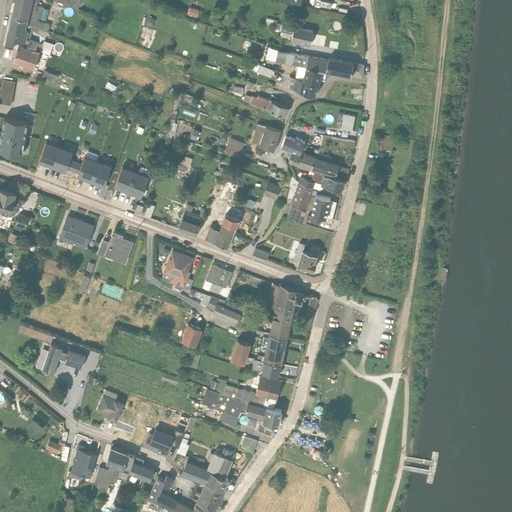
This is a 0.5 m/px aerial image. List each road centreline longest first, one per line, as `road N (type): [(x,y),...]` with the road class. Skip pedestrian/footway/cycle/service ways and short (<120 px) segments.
road 1 (track): [(395,372),(446,0)]
road 2 (unclassified): [(0,166),(326,290)]
road 3 (residential): [(326,290),(369,110),(365,0)]
road 4 (residential): [(326,290),(298,403),(224,511)]
road 5 (residential): [(175,470),(145,448),(78,424),(0,360)]
